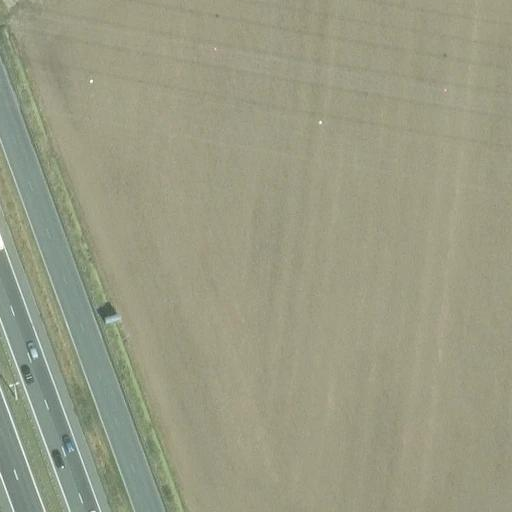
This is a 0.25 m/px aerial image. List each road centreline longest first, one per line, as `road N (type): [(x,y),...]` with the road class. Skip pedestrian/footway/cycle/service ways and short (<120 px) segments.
road 1 (motorway): [(148,511),(0,100)]
road 2 (motorway): [(86,511),(0,267)]
